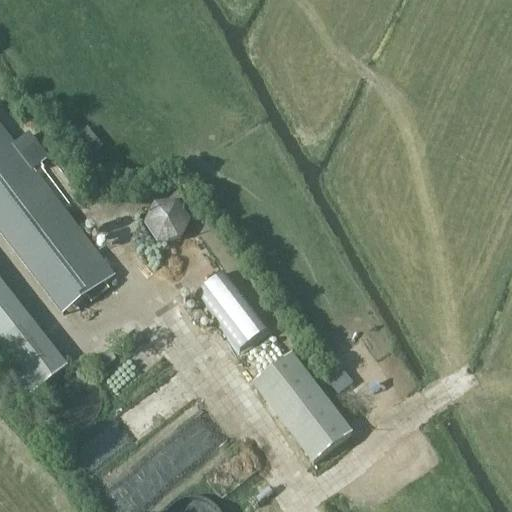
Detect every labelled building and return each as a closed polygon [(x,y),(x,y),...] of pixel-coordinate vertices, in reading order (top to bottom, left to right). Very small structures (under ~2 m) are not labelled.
[(0,236),(64,319),(115,280),(0,132),(0,236)] [(0,368),(28,404),(69,372),(0,283),(0,368)] [(120,344),(127,352),(141,342),(135,333),(120,344)] [(94,362),(100,370),(114,360),(108,351),(94,362)] [(267,407),(306,377),(291,358),(252,387),(267,407)]
